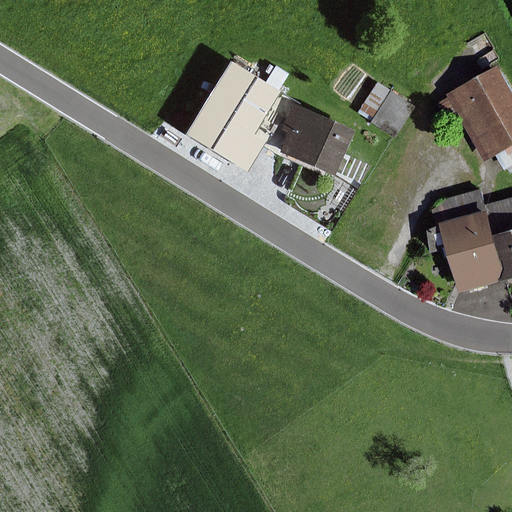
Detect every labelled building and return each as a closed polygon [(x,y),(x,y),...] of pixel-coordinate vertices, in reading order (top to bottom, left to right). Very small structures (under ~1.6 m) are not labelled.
[(233,61),(188,134),(247,170),(269,136),(259,130),(283,92),(233,61)] [(511,88),(500,67),(450,95),(487,161),(495,156),(503,171),(511,165),(511,88)] [(417,106),(378,80),(359,108),(374,118),(370,124),(395,140),(417,106)] [(356,131),(295,104),(283,129),(290,132),(280,153),(335,177),(356,131)] [(431,210),(436,228),(427,231),(430,252),(445,249),(456,293),(504,281),(484,205),(481,190),(447,199),(431,210)] [(511,197),(484,205),(504,281),(505,285),(511,283),(511,197)]
